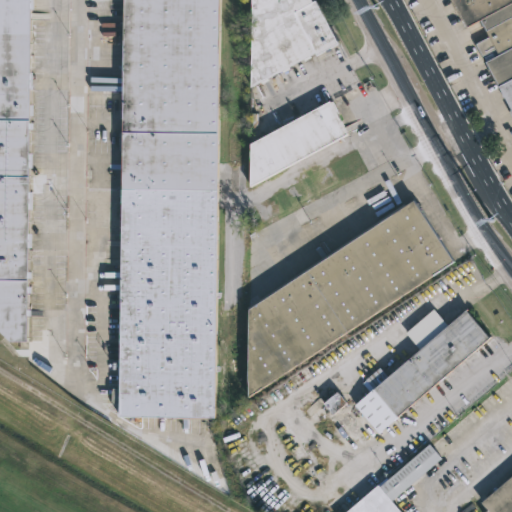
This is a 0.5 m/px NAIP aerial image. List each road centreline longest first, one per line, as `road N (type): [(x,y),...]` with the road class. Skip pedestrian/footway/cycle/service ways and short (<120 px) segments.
road 1 (primary): [(355,0),(434,143)]
road 2 (primary): [(434,143),(477,225),(511,269)]
road 3 (primary): [(462,127),(392,0)]
